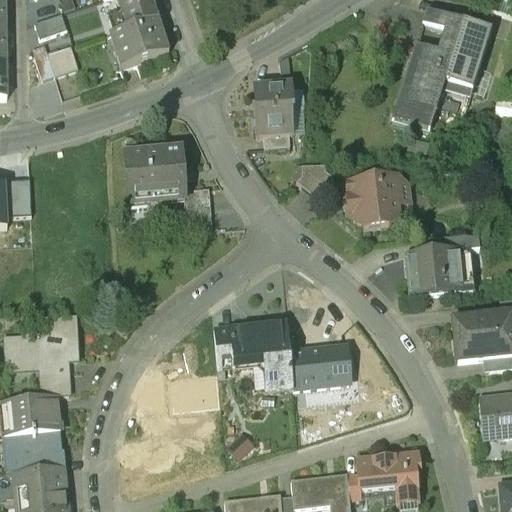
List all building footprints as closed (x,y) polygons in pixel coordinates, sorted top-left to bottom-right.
[(72,0),(61,0),(65,15),(76,12),(72,0)] [(148,0),(118,0),(115,1),(120,16),(105,20),(111,38),(125,33),(156,24),(148,0)] [(511,10),(489,4),(486,15),(511,23),(511,10)] [(68,16),(72,31),(89,27),(84,11),(68,16)] [(450,24),(426,17),(422,31),(446,38),(450,24)] [(41,42),(66,33),(61,18),(35,26),(41,42)] [(156,24),(125,33),(130,47),(113,53),(119,72),(166,57),(156,24)] [(451,62),(415,51),(391,127),(428,138),(444,88),(472,96),(490,37),(461,28),(451,62)] [(69,51),(47,59),(53,80),(54,82),(77,74),(69,51)] [(46,55),(33,59),(41,84),(53,80),(47,59),(46,55)] [(292,93),(255,95),(256,118),(290,116),(293,116),(292,93)] [(256,118),(254,119),(255,146),(263,146),(289,144),(292,144),(290,116),(256,118)] [(289,144),(263,146),(264,157),(290,156),(289,144)] [(181,157),(125,160),(128,211),(129,211),(129,207),(149,205),(150,210),(165,209),(164,204),(182,203),(183,207),(184,207),(181,157)] [(324,172),(301,172),(300,183),(293,189),(319,208),(332,193),(331,185),(324,180),(324,172)] [(371,189),(364,184),(359,190),(346,192),(350,226),(359,232),(363,232),(364,237),(388,234),(396,225),(400,228),(408,227),(406,211),(407,211),(405,194),(394,186),(371,189)] [(29,190),(4,191),(5,223),(30,221),(29,190)] [(462,244),(444,245),(446,258),(464,256),(464,258),(480,256),(479,246),(462,244)] [(446,258),(405,261),(409,305),(468,300),(464,258),(464,256),(446,258)] [(511,307),(499,309),(500,322),(500,323),(511,322),(511,321),(511,307)] [(74,322),(25,324),(26,342),(3,343),(5,370),(44,368),(45,380),(66,378),(66,367),(77,366),(74,322)] [(500,322),(451,326),(455,370),(482,368),(511,365),(511,329),(511,322),(500,323),(500,322)] [(269,334),(232,337),(234,360),(235,371),(266,368),(269,398),(291,396),(288,359),(286,333),(269,335),(269,334)] [(232,337),(213,339),(215,362),(234,360),(232,337)] [(288,359),(291,396),(347,391),(344,354),(288,359)] [(511,365),(482,368),(484,380),(511,377),(511,365)] [(45,380),(39,380),(40,403),(52,402),(68,400),(66,378),(45,380)] [(511,401),(478,405),(482,450),(511,446),(511,401)] [(40,403),(28,405),(29,416),(53,413),(52,402),(40,403)] [(28,405),(0,407),(0,424),(2,442),(58,437),(56,418),(53,418),(53,413),(29,416),(28,405)] [(58,437),(2,442),(5,477),(21,476),(59,472),(57,457),(60,457),(58,437)] [(413,463),(358,467),(359,483),(360,496),(397,493),(398,511),(417,509),(413,463)] [(59,472),(21,476),(23,501),(17,501),(17,511),(65,511),(61,472),(59,472)] [(346,482),(291,487),(292,503),(292,511),(348,511),(348,506),(346,484),(346,482)] [(359,483),(346,484),(348,506),(361,505),(360,496),(359,483)] [(511,511),(511,489),(499,491),(500,511),(511,511)] [(279,502),(224,507),(224,511),(279,511),(279,504),(279,502)] [(292,511),(292,503),(279,504),(279,511),(292,511)]
